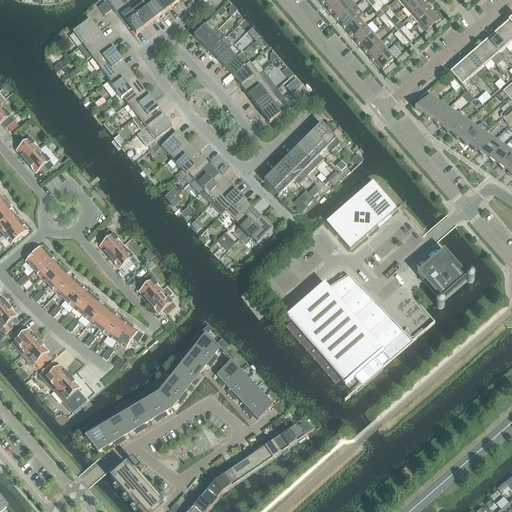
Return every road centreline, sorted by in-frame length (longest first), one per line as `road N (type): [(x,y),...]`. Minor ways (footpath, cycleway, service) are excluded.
road 1 (residential): [(141,56),(246,175),(270,152)]
road 2 (residential): [(270,152),(165,38)]
road 3 (residential): [(105,379),(0,275)]
road 4 (residential): [(382,110),(286,0)]
road 5 (residential): [(137,447),(213,405),(247,437)]
road 6 (residential): [(466,206),(382,110)]
road 7 (residential): [(382,110),(476,29)]
road 8 (residential): [(155,328),(74,234)]
